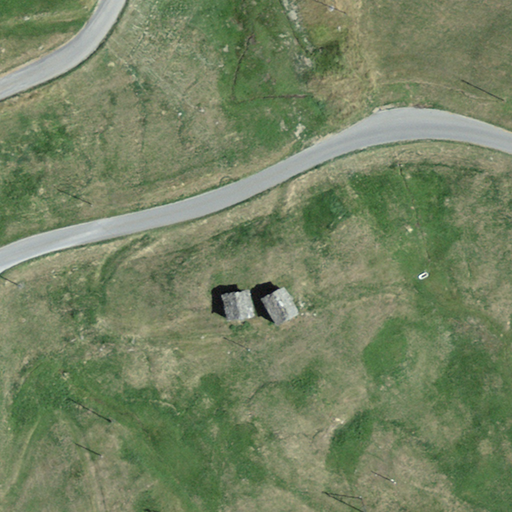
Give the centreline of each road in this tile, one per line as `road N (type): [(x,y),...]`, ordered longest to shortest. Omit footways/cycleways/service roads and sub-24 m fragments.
road 1 (unclassified): [(0,260),(23,248),(214,207),(390,121),(511,141)]
road 2 (unclassified): [(114,0),(67,60),(0,93)]
